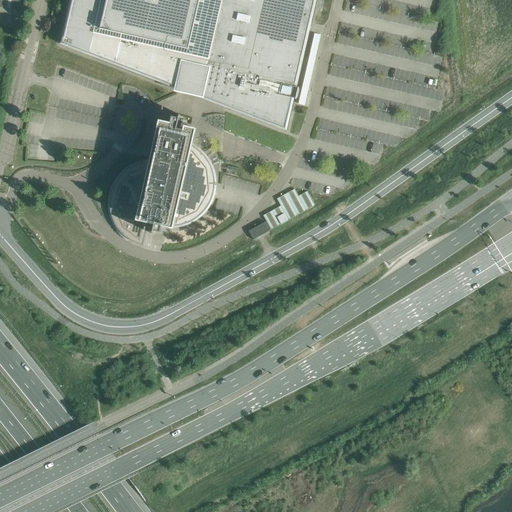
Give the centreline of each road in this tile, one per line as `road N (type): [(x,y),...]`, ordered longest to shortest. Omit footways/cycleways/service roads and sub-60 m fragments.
road 1 (unclassified): [(511,97),(339,220),(140,326),(112,326),(63,305),(0,237)]
road 2 (secondary): [(511,203),(267,363),(0,497)]
road 3 (secondary): [(29,511),(272,388),(511,242)]
road 4 (motorway): [(123,504),(0,347)]
road 5 (motorway): [(81,511),(0,409)]
